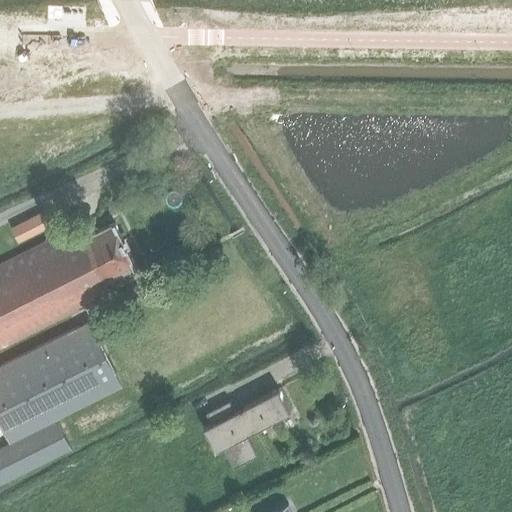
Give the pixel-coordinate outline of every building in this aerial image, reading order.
[(47,210),(13,226),(19,239),(30,234),(29,233),(53,222),(47,210)] [(115,221),(84,237),(78,225),(0,263),(0,349),(112,294),(105,280),(136,264),(115,221)] [(91,320),(0,365),(0,423),(9,441),(122,385),(91,320)] [(246,434),(290,411),(278,389),(235,411),(229,401),(206,413),(211,423),(204,427),(215,450),(223,446),(233,467),(257,455),(246,434)] [(57,419),(0,447),(0,482),(71,447),(57,419)]
